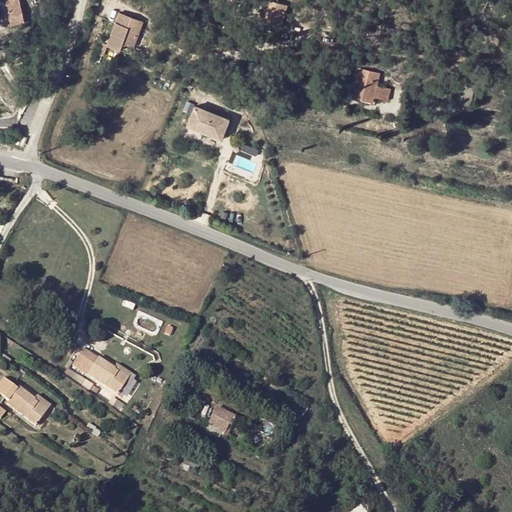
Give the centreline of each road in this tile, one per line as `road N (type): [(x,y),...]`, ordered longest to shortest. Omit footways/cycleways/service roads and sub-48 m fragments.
road 1 (tertiary): [(511,323),(339,279),(0,159)]
road 2 (track): [(316,270),(337,401),(399,511)]
